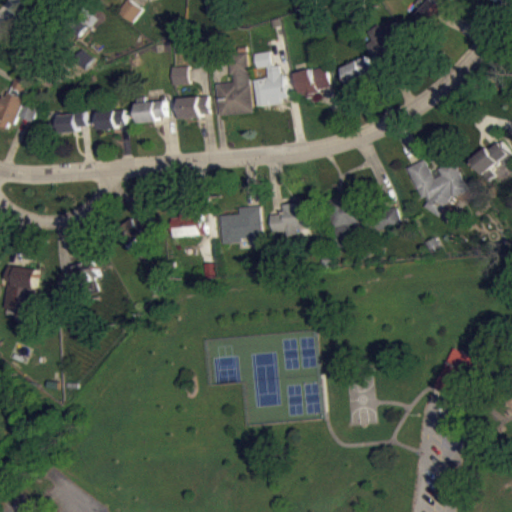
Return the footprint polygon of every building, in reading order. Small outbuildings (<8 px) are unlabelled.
[(67,27),(88,2),(85,0),(71,0),(69,3),(67,0),(54,16),(67,27)] [(133,0),(126,0),(119,10),(133,21),(144,8),(135,1),(133,0)] [(419,0),(437,0),(447,9),(443,14),(422,37),(408,24),(414,18),(412,17),(421,7),(416,3),(419,0)] [(368,43),(386,66),(392,62),(415,44),(396,20),(384,29),(379,23),(368,31),(374,38),(368,43)] [(21,60),(41,76),(56,58),(41,47),(35,55),(29,50),(21,60)] [(75,60),(80,54),(84,48),(95,57),(87,69),(75,60)] [(272,50),(274,65),(280,64),(280,68),(282,68),(282,74),(286,73),(289,96),(283,97),(284,101),(261,105),(257,79),(267,78),(266,76),(270,75),(268,65),(259,66),(257,52),(272,50)] [(232,73),(235,73),(236,81),(218,82),(221,115),(256,112),(253,83),(252,83),(248,52),(231,54),(231,61),(232,73)] [(343,67),(345,71),(341,74),(345,83),(350,81),(352,84),(368,76),(366,73),(370,71),(375,68),(368,54),(343,67)] [(297,73),(303,95),(308,94),(309,97),(317,94),(316,92),(321,91),(320,88),(327,86),(332,85),(327,66),(313,70),(313,68),(297,73)] [(175,83),(191,82),(191,74),(190,67),(174,68),(175,83)] [(18,77),(16,80),(12,90),(10,89),(7,95),(5,94),(0,105),(0,111),(1,112),(0,116),(2,117),(0,121),(0,123),(9,127),(12,120),(17,122),(21,113),(28,117),(35,119),(42,102),(28,97),(30,91),(27,90),(31,82),(18,77)] [(211,95),(212,112),(207,113),(204,113),(204,116),(184,118),(182,97),(207,95),(211,95)] [(139,103),(168,100),(169,116),(166,116),(160,117),(160,120),(140,122),(139,103)] [(61,114),(61,120),(51,121),(52,131),(62,131),(62,132),(80,131),(80,126),(86,125),(90,125),(88,110),(78,111),(78,113),(61,114)] [(101,112),(103,129),(120,127),(120,124),(125,124),(128,124),(127,110),(101,112)] [(489,146),(473,158),(489,179),(497,173),(493,167),(503,160),(505,163),(508,160),(507,159),(511,155),(511,149),(504,139),(498,144),(491,149),(489,146)] [(410,167),(424,196),(429,194),(431,198),(427,205),(441,215),(443,212),(449,216),(456,207),(449,202),(454,195),(470,189),(456,160),(440,167),(441,169),(434,172),(428,158),(419,162),(410,167)] [(342,246),(356,243),(350,223),(362,220),(366,233),(403,223),(398,206),(390,208),(372,213),(369,202),(370,201),(368,197),(365,194),(359,196),(358,195),(348,198),(347,194),(329,199),(342,246)] [(284,203),(285,212),(278,213),(273,214),(275,233),(288,231),(289,235),(299,234),(298,227),(308,225),(308,226),(321,225),(318,203),(303,205),(303,201),(284,203)] [(225,243),(243,241),(243,237),(252,236),(253,244),(266,243),(262,205),(253,206),(242,207),(242,212),(223,214),(225,243)] [(209,233),(175,236),(174,227),(173,226),(172,221),(174,217),(183,216),(182,213),(186,213),(186,212),(197,211),(198,213),(203,212),(204,221),(208,221),(209,233)] [(148,212),(157,223),(146,231),(148,233),(131,245),(119,229),(136,217),(138,219),(143,216),(148,212)] [(62,274),(68,272),(75,270),(73,266),(98,257),(104,277),(67,290),(62,274)] [(206,262),(207,276),(220,276),(219,261),(213,262),(206,262)] [(12,264),(10,280),(12,280),(7,308),(20,310),(19,316),(38,319),(41,318),(42,314),(40,311),(34,311),(41,269),(26,266),(12,264)] [(436,385),(456,344),(504,367),(496,384),(464,368),(452,393),(436,385)]
